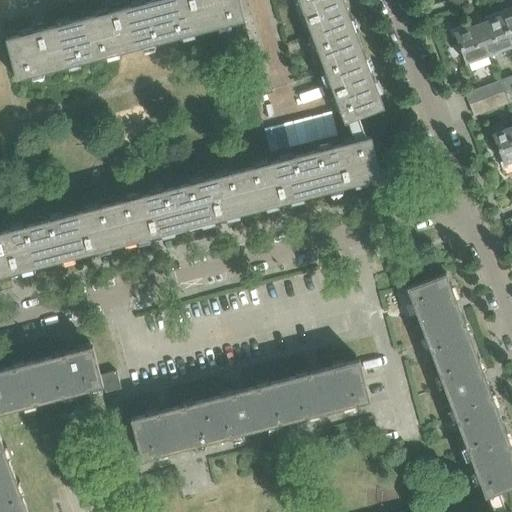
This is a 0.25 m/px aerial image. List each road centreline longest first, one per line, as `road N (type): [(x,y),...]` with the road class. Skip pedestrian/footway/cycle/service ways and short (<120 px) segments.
road 1 (residential): [(0,324),(476,195)]
road 2 (residential): [(476,195),(398,0)]
